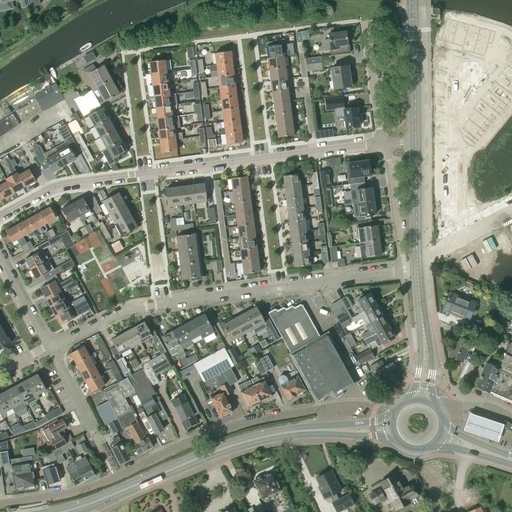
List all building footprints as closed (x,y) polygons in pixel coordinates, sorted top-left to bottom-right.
[(20,0),(22,8),(28,7),(27,0),(20,0)] [(440,28),(437,40),(452,44),(458,22),(446,19),(444,29),(440,28)] [(458,22),(452,44),(463,47),(469,25),(458,22)] [(469,25),(463,47),(474,50),(480,28),(469,25)] [(480,28),(474,50),(485,53),(487,43),(492,44),(495,32),(480,28)] [(328,39),(323,40),(325,52),(330,51),(330,57),(349,54),(347,46),(345,32),(328,34),(328,39)] [(290,56),(289,50),(285,51),(284,39),(275,41),(275,46),(266,47),(268,58),(283,56),(283,57),(290,56)] [(214,54),(216,65),(232,63),(230,52),(214,54)] [(268,58),(269,70),(284,68),(283,57),(283,56),(268,58)] [(319,57),(305,59),(305,65),(306,66),(320,64),(319,57)] [(164,60),(149,62),(151,74),(166,72),(164,60)] [(233,75),(232,63),(216,65),(209,66),(209,72),(217,71),(217,77),(233,75)] [(320,64),(306,66),(306,72),(321,70),(320,64)] [(111,80),(103,66),(95,70),(93,66),(82,72),(91,89),(96,86),(97,88),(102,85),(111,80)] [(333,90),(351,87),(348,67),(331,69),(333,90)] [(269,70),(270,81),(286,79),(284,68),(269,70)] [(166,72),(151,74),(152,85),(165,83),(167,83),(166,72)] [(217,77),(219,88),(235,86),(233,75),(217,77)] [(511,81),(504,75),(497,84),(511,96),(511,81)] [(270,81),(272,93),(287,91),(286,79),(270,81)] [(102,85),(97,88),(102,97),(97,99),(99,105),(118,94),(111,80),(102,85)] [(165,83),(152,85),(154,97),(169,95),(167,83),(165,83)] [(511,96),(497,84),(490,93),(506,106),(511,97),(511,96)] [(219,88),(220,99),(236,97),(235,86),(219,88)] [(64,100),(63,99),(57,88),(52,91),(58,103),(64,100)] [(52,91),(47,94),(53,106),(58,103),(52,91)] [(272,93),(273,104),(289,102),(287,91),(272,93)] [(66,104),(79,98),(76,92),(63,99),(64,100),(66,104)] [(490,93),(482,102),(498,115),(506,106),(490,93)] [(41,97),(48,109),(53,106),(47,94),(41,97)] [(169,95),(154,97),(155,108),(171,106),(170,106),(177,105),(175,94),(169,95)] [(48,109),(41,97),(36,100),(42,112),(48,109)] [(220,99),(222,111),(238,109),(236,97),(220,99)] [(79,98),(66,104),(69,110),(82,103),(79,98)] [(342,99),(325,102),(327,111),(335,109),(336,116),(344,115),(346,130),(359,128),(356,108),(344,110),(344,108),(343,108),(342,99)] [(42,112),(36,100),(28,104),(35,116),(42,112)] [(273,104),(275,115),(290,113),(289,102),(273,104)] [(482,102),(475,111),(491,124),(498,115),(482,102)] [(35,116),(28,104),(24,106),(31,118),(35,116)] [(196,114),(201,113),(199,105),(193,105),(194,114),(196,114)] [(20,108),(27,120),(31,118),(24,106),(20,108)] [(171,106),(155,108),(157,119),(172,117),(171,106)] [(8,108),(3,111),(6,116),(11,113),(8,108)] [(27,120),(20,108),(15,111),(22,123),(27,120)] [(102,108),(88,116),(94,127),(108,119),(108,120),(111,118),(108,111),(104,113),(102,108)] [(222,111),(223,122),(239,120),(238,109),(222,111)] [(475,111),(468,120),(484,132),(491,124),(475,111)] [(275,115),(276,127),(292,125),(290,113),(275,115)] [(6,117),(13,128),(18,124),(12,114),(6,117)] [(13,128),(6,117),(1,121),(3,125),(7,131),(13,128)] [(172,117),(157,119),(158,130),(173,129),(173,128),(179,128),(178,117),(172,117)] [(108,119),(94,127),(100,138),(114,130),(108,120),(108,119)] [(241,131),(239,120),(223,122),(224,129),(218,130),(219,134),(225,134),(225,133),(241,131)] [(468,120),(461,128),(468,134),(465,137),(474,145),(484,132),(468,120)] [(67,124),(74,138),(79,135),(72,121),(67,124)] [(293,136),(292,125),(276,127),(278,138),(293,136)] [(65,142),(54,148),(63,166),(75,160),(73,155),(79,152),(71,137),(65,126),(58,129),(64,141),(65,142)] [(173,129),(158,130),(160,142),(175,140),(182,139),(181,133),(174,134),(173,129)] [(114,130),(100,138),(106,149),(120,141),(114,130)] [(332,130),(323,131),(324,138),(333,137),(332,130)] [(226,145),(242,143),(241,131),(225,133),(225,134),(226,145)] [(74,138),(80,149),(85,146),(79,135),(74,138)] [(175,140),(160,142),(161,153),(176,151),(175,140)] [(106,149),(102,151),(110,166),(119,161),(117,157),(126,152),(120,141),(106,149)] [(33,149),(32,149),(34,152),(36,156),(40,164),(44,170),(49,167),(52,172),(63,166),(54,148),(43,154),(39,146),(33,149)] [(85,146),(80,149),(86,160),(91,157),(85,146)] [(340,165),(339,159),(327,160),(328,167),(340,165)] [(368,161),(346,164),(347,177),(348,185),(349,185),(351,184),(358,184),(363,183),(362,177),(363,177),(370,176),(369,170),(368,161)] [(12,175),(5,179),(7,182),(13,193),(24,187),(18,176),(16,173),(13,167),(9,170),(12,175)] [(29,170),(18,176),(24,187),(35,181),(29,170)] [(328,171),(320,172),(322,188),(322,189),(331,188),(331,187),(328,171)] [(284,176),(283,177),(284,189),(300,187),(300,186),(302,186),(302,182),(299,182),(298,175),(291,175),(291,173),(283,174),(284,176)] [(231,179),(232,191),(248,189),(247,177),(231,179)] [(7,182),(0,185),(0,195),(2,199),(13,193),(7,182)] [(192,197),(193,204),(206,202),(203,184),(191,186),(192,197)] [(351,184),(349,185),(350,192),(351,199),(351,205),(353,204),(373,201),(372,188),(364,189),(359,190),(358,184),(351,184)] [(192,197),(191,186),(179,188),(180,198),(181,206),(193,204),(192,197)] [(300,187),(284,189),(286,200),(301,198),(300,187)] [(180,198),(179,188),(166,189),(168,207),(181,206),(180,198)] [(232,191),(234,203),(250,201),(248,189),(232,191)] [(109,214),(125,205),(118,193),(102,202),(109,214)] [(93,196),(87,199),(95,214),(100,211),(93,196)] [(87,220),(84,214),(89,211),(82,198),(71,204),(73,208),(78,217),(79,217),(82,222),(87,220)] [(301,198),(286,200),(287,211),(303,209),(301,198)] [(234,203),(235,215),(251,213),(250,201),(234,203)] [(373,201),(353,204),(355,217),(357,217),(358,221),(363,220),(370,219),(370,215),(375,214),(373,201)] [(73,208),(71,204),(60,210),(67,223),(78,217),(73,208)] [(125,205),(109,214),(115,224),(131,215),(125,205)] [(209,225),(215,224),(213,207),(207,208),(209,225)] [(41,220),(44,225),(55,219),(49,208),(38,214),(41,220)] [(303,209),(287,211),(289,223),(304,221),(303,209)] [(235,215),(237,226),(253,224),(251,213),(235,215)] [(41,220),(38,214),(27,220),(33,231),(44,225),(41,220)] [(131,215),(115,224),(121,235),(137,226),(131,215)] [(446,215),(434,215),(434,235),(447,235),(446,215)] [(184,230),(184,225),(176,227),(175,219),(170,219),(171,232),(184,230)] [(20,233),(22,236),(26,234),(33,231),(27,220),(16,226),(20,233)] [(304,221),(289,223),(290,234),(306,232),(304,221)] [(98,224),(102,232),(106,229),(102,222),(98,224)] [(83,227),(87,233),(93,230),(89,224),(83,227)] [(237,226),(238,238),(254,236),(253,224),(237,226)] [(341,225),(331,226),(327,227),(328,233),(342,231),(341,225)] [(20,233),(16,226),(5,231),(11,242),(16,239),(23,252),(29,250),(25,244),(25,243),(22,236),(20,233)] [(379,241),(376,226),(360,228),(360,227),(355,228),(356,239),(358,239),(359,244),(375,242),(379,241)] [(110,237),(106,229),(102,232),(106,239),(110,237)] [(67,231),(64,232),(58,235),(66,250),(75,245),(73,242),(67,231)] [(306,232),(290,234),(292,245),(307,243),(306,232)] [(194,235),(176,237),(177,245),(178,252),(196,249),(195,242),(194,235)] [(238,238),(240,250),(256,248),(254,236),(238,238)] [(33,255),(24,259),(29,269),(42,262),(48,259),(43,250),(50,246),(47,241),(34,248),(31,250),(33,255)] [(375,242),(359,244),(361,259),(381,256),(379,241),(375,242)] [(307,243),(292,245),(293,257),(307,254),(309,254),(307,243)] [(465,247),(448,256),(454,267),(470,257),(465,247)] [(240,250),(241,262),(257,260),(256,248),(240,250)] [(196,249),(178,252),(179,259),(180,266),(198,263),(197,256),(196,249)] [(307,254),(293,257),(295,267),(310,265),(309,254),(307,254)] [(42,262),(29,269),(34,279),(45,274),(48,279),(55,275),(65,270),(73,266),(70,260),(59,266),(53,270),(53,269),(48,259),(42,262)] [(259,272),(257,260),(241,262),(243,274),(259,272)] [(198,263),(180,266),(182,280),(200,277),(198,263)] [(50,282),(39,288),(44,298),(59,290),(62,288),(60,284),(55,275),(48,279),(50,282)] [(59,290),(44,298),(49,307),(58,302),(64,299),(61,294),(78,285),(75,281),(62,288),(59,290)] [(468,321),(475,304),(449,293),(441,310),(468,321)] [(361,295),(353,299),(358,309),(355,310),(358,314),(358,315),(375,305),(369,294),(363,297),(361,295)] [(58,302),(49,307),(54,316),(67,309),(76,305),(85,301),(82,296),(67,305),(64,299),(58,302)] [(340,300),(346,310),(351,308),(345,297),(340,300)] [(346,310),(340,300),(335,303),(341,313),(346,310)] [(67,309),(54,316),(59,326),(74,318),(84,312),(90,309),(85,301),(76,305),(67,309)] [(341,313),(335,303),(329,306),(335,316),(339,314),(341,313)] [(358,314),(351,318),(354,323),(361,320),(364,325),(370,323),(382,316),(375,305),(358,315),(358,314)] [(276,311),(274,310),(267,314),(289,354),(288,354),(308,390),(311,389),(316,398),(328,392),(331,397),(356,384),(328,332),(319,337),(301,306),(299,306),(293,309),(293,308),(291,307),(285,311),(284,309),(282,309),(276,312),(276,311)] [(256,307),(243,314),(244,316),(252,330),(255,334),(267,328),(274,341),(279,339),(264,312),(259,314),(256,307)] [(243,314),(233,320),(234,322),(242,335),(252,330),(244,316),(243,314)] [(339,314),(335,316),(340,325),(344,322),(339,314)] [(205,315),(193,321),(197,329),(201,336),(202,339),(203,339),(214,333),(212,329),(205,315)] [(368,332),(361,336),(363,340),(367,338),(388,327),(382,316),(370,323),(364,325),(368,332)] [(228,320),(219,325),(226,337),(228,336),(231,341),(236,338),(238,342),(244,339),(242,335),(234,322),(233,320),(229,322),(228,320)] [(344,322),(340,325),(342,329),(350,325),(348,320),(344,322)] [(193,321),(183,327),(191,341),(201,336),(197,329),(193,321)] [(487,330),(489,325),(484,322),(481,328),(468,323),(465,330),(480,337),(479,339),(484,341),(489,331),(487,330)] [(166,352),(152,327),(148,329),(145,323),(134,329),(141,343),(151,337),(161,355),(166,352)] [(183,327),(172,332),(173,335),(180,347),(182,350),(192,345),(190,341),(191,341),(183,327)] [(367,338),(363,340),(366,345),(373,341),(377,347),(382,344),(394,338),(388,327),(367,338)] [(130,348),(141,343),(134,329),(123,335),(128,343),(130,348)] [(173,335),(172,332),(162,338),(171,355),(177,352),(180,359),(185,357),(180,347),(173,335)] [(0,334),(0,349),(9,344),(3,333),(0,334)] [(350,334),(344,337),(350,348),(356,345),(350,334)] [(130,348),(128,343),(123,335),(112,340),(116,347),(111,350),(124,375),(130,372),(128,369),(127,369),(126,366),(126,364),(123,358),(121,358),(120,354),(130,348)] [(100,337),(95,340),(100,350),(105,347),(100,337)] [(462,362),(470,342),(457,337),(449,357),(462,362)] [(202,339),(198,342),(201,348),(206,345),(203,339),(202,339)] [(261,351),(257,345),(249,350),(252,355),(252,356),(261,351)] [(70,353),(75,363),(89,356),(83,346),(70,353)] [(108,353),(105,347),(100,350),(105,360),(110,357),(108,353)] [(233,366),(226,352),(224,349),(194,365),(203,382),(213,377),(219,387),(227,382),(222,372),(229,367),(230,368),(233,366),(233,365),(233,366)] [(233,366),(233,365),(239,362),(232,349),(226,352),(233,366)] [(374,357),(369,349),(355,357),(359,365),(374,357)] [(155,376),(173,367),(165,353),(148,362),(155,376)] [(150,360),(147,355),(140,359),(142,365),(150,360)] [(195,355),(186,359),(189,365),(198,360),(195,355)] [(260,359),(267,372),(274,368),(267,355),(260,359)] [(488,392),(501,397),(511,372),(511,358),(505,355),(498,370),(485,364),(475,387),(488,393),(488,392)] [(75,363),(80,373),(94,366),(89,356),(75,363)] [(391,371),(395,369),(391,362),(384,366),(380,360),(369,366),(373,372),(376,370),(386,390),(398,383),(391,371)] [(106,364),(109,370),(115,367),(112,361),(106,364)] [(137,362),(131,365),(133,370),(138,367),(139,365),(137,362)] [(266,372),(262,364),(256,367),(260,375),(266,372)] [(80,373),(85,382),(99,375),(94,366),(80,373)] [(185,375),(193,371),(191,366),(183,371),(185,375)] [(122,379),(115,367),(109,370),(115,382),(122,379)] [(237,382),(230,368),(229,367),(222,372),(227,382),(230,387),(237,382)] [(108,401),(95,408),(104,426),(117,419),(123,429),(126,428),(135,444),(133,445),(138,455),(152,447),(147,437),(145,438),(124,398),(135,393),(144,410),(156,403),(159,401),(143,370),(115,385),(116,387),(104,394),(108,401)] [(511,372),(501,397),(511,402),(511,372)] [(103,384),(106,382),(102,374),(99,375),(85,382),(90,392),(104,385),(103,384)] [(25,381),(34,397),(35,400),(39,398),(37,395),(45,391),(36,375),(25,381)] [(278,381),(278,382),(288,400),(289,399),(292,400),(295,398),(296,396),(297,395),(297,394),(305,390),(297,376),(288,381),(286,377),(285,376),(283,376),(283,375),(282,375),(281,376),(280,376),(280,377),(279,377),(278,378),(278,379),(278,380),(278,381)] [(251,386),(259,402),(272,397),(263,378),(258,380),(256,377),(249,381),(252,386),(251,386)] [(14,387),(25,406),(28,404),(26,401),(34,397),(25,381),(14,387)] [(227,382),(219,387),(222,393),(224,396),(232,392),(230,387),(227,382)] [(259,402),(251,386),(240,391),(248,408),(259,402)] [(26,408),(25,406),(14,387),(3,392),(6,397),(11,407),(12,409),(15,414),(26,408)] [(5,413),(12,409),(11,407),(6,397),(3,392),(0,394),(0,412),(1,414),(3,418),(7,416),(5,413)] [(222,418),(227,416),(226,415),(232,412),(224,396),(222,393),(211,398),(213,403),(220,418),(222,417),(222,418)] [(197,425),(193,417),(198,414),(192,401),(187,404),(184,397),(173,402),(186,430),(197,425)] [(144,410),(142,410),(155,434),(163,430),(154,412),(159,410),(156,403),(144,410)] [(48,421),(58,415),(63,413),(59,407),(44,415),(48,421)] [(504,424),(469,413),(464,430),(498,442),(504,424)] [(56,449),(57,448),(69,442),(62,430),(66,428),(62,419),(48,427),(42,431),(48,442),(51,440),(56,449)] [(113,433),(121,429),(116,420),(108,425),(113,433)] [(503,428),(506,430),(511,432),(511,425),(507,422),(503,428)] [(120,465),(130,459),(118,437),(112,440),(113,443),(109,445),(118,461),(120,465)] [(57,448),(61,454),(74,448),(70,441),(69,442),(57,448)] [(61,454),(57,448),(56,449),(51,451),(52,453),(59,464),(65,461),(64,461),(61,454)] [(9,460),(8,450),(0,451),(0,466),(10,465),(14,490),(24,488),(19,458),(9,460)] [(59,464),(52,453),(45,456),(46,461),(48,468),(42,470),(46,485),(59,481),(55,467),(59,464)] [(24,488),(35,486),(31,462),(30,457),(19,458),(24,488)] [(73,463),(83,481),(94,475),(84,457),(80,459),(79,457),(75,459),(77,461),(73,463)] [(83,481),(73,463),(71,460),(67,462),(69,465),(65,468),(75,486),(83,481)] [(335,511),(338,511),(353,505),(348,494),(338,500),(335,494),(341,491),(331,471),(315,479),(322,491),(320,492),(324,499),(329,497),(332,502),(331,503),(335,511)] [(262,498),(279,490),(272,474),(262,478),(261,476),(254,479),(255,481),(254,482),(262,498)] [(407,501),(417,496),(411,485),(402,490),(400,487),(402,487),(400,483),(398,484),(393,475),(380,482),(383,488),(369,495),(374,505),(388,497),(395,511),(409,503),(407,501)]
